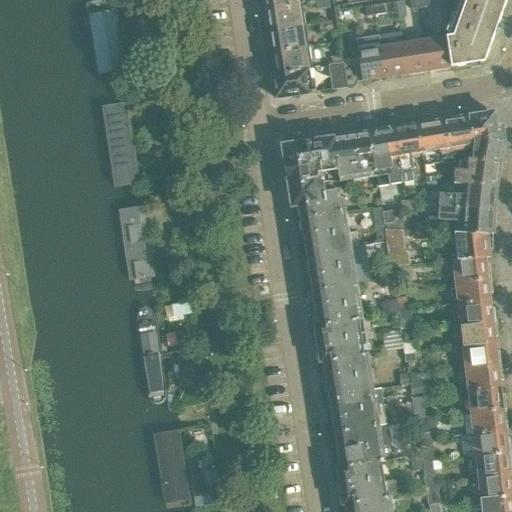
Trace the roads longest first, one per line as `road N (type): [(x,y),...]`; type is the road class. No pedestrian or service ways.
road 1 (residential): [(324,511),(265,126)]
road 2 (residential): [(511,57),(499,91),(265,126)]
road 3 (unclassified): [(33,511),(12,382)]
road 4 (residential): [(265,126),(242,0)]
